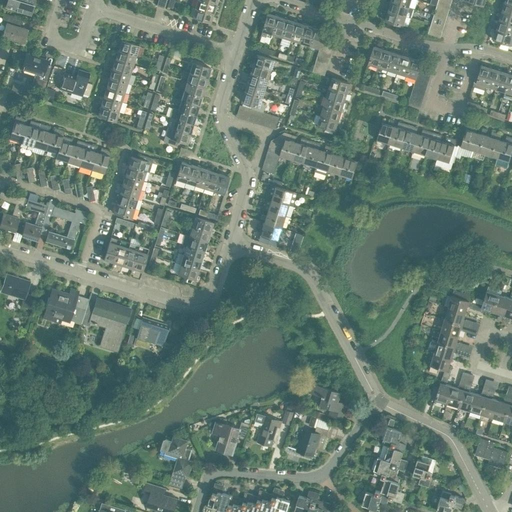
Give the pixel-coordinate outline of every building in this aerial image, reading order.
[(30,15),(35,1),(33,0),(7,0),(5,7),(30,15)] [(164,8),(166,0),(158,0),(156,6),(164,8)] [(214,10),(216,4),(203,0),(197,0),(195,8),(213,13),(214,13),(215,10),(214,10)] [(451,4),(438,0),(437,6),(449,10),(451,4)] [(406,17),(409,7),(391,2),(390,1),(389,4),(390,5),(388,11),(406,17)] [(511,4),(504,2),(503,2),(503,5),(502,11),(511,14),(511,4)] [(449,10),(437,6),(435,11),(447,15),(449,10)] [(211,19),(213,13),(195,8),(192,17),(210,23),(210,22),(211,23),(212,20),(211,19)] [(403,26),(406,17),(388,11),(387,11),(386,14),(387,14),(385,21),(403,26)] [(445,21),(447,15),(435,11),(433,17),(445,21)] [(511,24),(511,14),(502,11),(501,11),(500,14),(501,14),(499,20),(511,24)] [(271,38),(273,34),(278,16),(278,15),(275,14),(275,15),(268,13),(262,35),(271,38)] [(19,27),(22,19),(4,14),(1,22),(6,23),(2,36),(24,43),(28,30),(19,27)] [(282,37),(288,19),(287,19),(288,18),(285,17),(284,18),(278,16),(273,34),(282,37)] [(444,26),(445,21),(433,17),(431,23),(444,26)] [(291,40),(297,22),(297,21),(294,20),(294,21),(288,19),(282,37),(291,40)] [(511,34),(511,24),(499,20),(499,21),(498,20),(497,23),(498,24),(496,30),(511,34)] [(300,43),(306,25),(306,24),(303,23),(303,24),(297,22),(291,40),(300,43)] [(442,32),(444,26),(431,23),(430,28),(442,32)] [(310,46),(315,28),(316,27),(312,26),(312,27),(306,25),(300,43),(310,46)] [(321,44),(323,38),(325,32),(325,31),(325,30),(322,29),(322,30),(315,28),(310,46),(319,49),(321,44)] [(440,38),(442,32),(430,28),(428,34),(440,38)] [(511,46),(511,34),(496,30),(495,30),(494,33),(495,33),(493,39),(510,45),(510,46),(511,46)] [(335,42),(337,36),(325,32),(323,38),(335,42)] [(333,47),(335,42),(323,38),(321,44),(333,47)] [(136,56),(139,46),(121,40),(120,41),(119,41),(119,44),(120,44),(118,50),(136,56)] [(332,53),(333,47),(321,44),(319,49),(332,53)] [(378,67),(383,49),(384,48),(381,47),(381,48),(374,46),(368,64),(378,67)] [(330,59),(332,53),(319,49),(318,55),(330,59)] [(387,70),(393,52),(393,51),(390,50),(390,51),(383,49),(378,67),(377,71),(381,72),(382,68),(387,70)] [(133,65),(136,56),(118,50),(117,50),(116,53),(117,53),(115,59),(133,65)] [(397,73),(403,55),(402,55),(402,54),(399,53),(399,54),(393,52),(387,70),(397,73)] [(44,89),(50,69),(43,67),(45,60),(28,54),(23,69),(35,73),(33,79),(36,80),(34,86),(44,89)] [(272,70),(275,60),(257,54),(256,55),(255,55),(255,58),(256,58),(254,64),(272,70)] [(328,64),(330,59),(318,55),(316,60),(328,64)] [(406,76),(412,58),(412,57),(409,56),(409,57),(403,55),(397,73),(406,76)] [(418,70),(420,64),(421,61),(421,60),(418,59),(418,60),(412,58),(406,76),(416,79),(417,76),(418,70)] [(130,74),(133,65),(115,59),(115,60),(114,59),(113,62),(114,62),(112,69),(130,74)] [(326,70),(328,64),(316,60),(314,66),(326,70)] [(208,75),(210,68),(192,63),(189,72),(207,78),(208,78),(209,75),(208,75)] [(269,79),(272,70),(254,64),(253,64),(252,67),(253,67),(251,73),(269,79)] [(431,74),(432,68),(420,64),(418,70),(431,74)] [(486,86),(491,68),(492,67),(489,66),(488,67),(482,65),(478,78),(476,77),(473,86),(485,90),(486,86)] [(325,75),(326,70),(314,66),(312,72),(325,75)] [(495,89),(501,71),(501,70),(498,69),(498,70),(491,68),(486,86),(495,89)] [(89,96),(92,84),(86,83),(89,73),(78,69),(75,79),(63,75),(59,87),(71,90),(71,93),(82,96),(83,94),(89,96)] [(127,84),(130,74),(112,69),(111,69),(110,72),(111,72),(109,78),(127,84)] [(429,79),(431,74),(418,70),(417,76),(429,79)] [(505,92),(510,74),(510,73),(507,72),(507,73),(501,71),(495,89),(505,92)] [(205,84),(207,78),(189,72),(186,82),(204,87),(205,87),(206,84),(205,84)] [(266,88),(269,79),(251,73),(251,74),(250,73),(249,76),(250,77),(248,83),(266,88)] [(427,85),(429,79),(417,76),(416,79),(415,81),(427,85)] [(124,93),(127,84),(109,78),(108,78),(107,81),(108,81),(106,87),(124,93)] [(348,90),(350,84),(332,78),(329,88),(347,93),(348,93),(349,90),(348,90)] [(425,91),(427,85),(415,81),(413,87),(425,91)] [(203,94),(204,87),(186,82),(183,91),(202,97),(202,96),(203,97),(204,94),(203,94)] [(263,98),(266,88),(248,83),(247,83),(246,86),(247,86),(245,92),(263,98)] [(121,102),(124,93),(106,87),(105,87),(104,90),(105,90),(103,97),(121,102)] [(424,96),(425,91),(413,87),(411,92),(424,96)] [(345,99),(347,93),(329,88),(326,97),(344,103),(344,102),(345,103),(346,100),(345,99)] [(200,103),(202,97),(183,91),(181,100),(199,106),(200,106),(201,103),(200,103)] [(267,104),(262,102),(263,98),(245,92),(244,92),(243,95),(244,95),(242,102),(253,105),(252,109),(257,110),(262,112),(264,113),(267,104)] [(422,102),(424,96),(411,92),(410,98),(422,102)] [(103,97),(102,96),(101,99),(102,100),(100,106),(118,112),(123,113),(126,104),(121,102),(103,97)] [(342,109),(344,103),(326,97),(323,106),(341,112),(342,112),(343,109),(342,109)] [(420,107),(422,102),(410,98),(408,104),(420,107)] [(197,112),(199,106),(181,100),(178,110),(196,115),(197,115),(198,112),(197,112)] [(478,111),(480,105),(468,101),(466,107),(478,111)] [(242,119),(246,107),(240,105),(236,117),(242,119)] [(486,113),(487,109),(480,106),(480,105),(478,111),(486,113)] [(115,121),(118,112),(100,106),(99,106),(98,109),(99,109),(97,116),(115,121)] [(339,118),(341,112),(323,106),(320,116),(338,122),(338,121),(339,121),(340,118),(339,118)] [(247,121),(251,109),(246,107),(242,119),(247,121)] [(497,117),(499,109),(496,108),(495,111),(491,110),(490,115),(497,117)] [(196,115),(178,110),(175,109),(172,118),(175,119),(193,125),(193,124),(194,125),(195,122),(194,121),(196,115)] [(253,122),(257,110),(252,109),(251,109),(247,121),(253,122)] [(504,119),(506,114),(502,113),(503,110),(499,109),(497,117),(504,119)] [(259,124),(262,112),(257,110),(253,122),(259,124)] [(264,126),(268,114),(264,113),(262,112),(259,124),(264,126)] [(270,128),(273,116),(268,114),(264,126),(270,128)] [(19,147),(26,124),(24,124),(25,119),(15,116),(8,139),(20,142),(19,147)] [(275,129),(279,117),(273,116),(270,128),(275,129)] [(336,127),(338,122),(320,116),(317,125),(335,131),(336,130),(337,131),(337,128),(336,127)] [(191,131),(193,125),(175,119),(172,128),(190,134),(191,134),(192,131),(191,131)] [(388,146),(395,126),(392,125),(393,120),(389,119),(388,124),(382,122),(377,140),(388,143),(387,145),(388,146)] [(31,150),(40,123),(30,120),(29,125),(26,124),(19,147),(31,150)] [(401,148),(408,125),(398,122),(397,127),(395,126),(388,146),(389,146),(390,144),(401,148)] [(45,150),(50,132),(48,131),(49,126),(40,123),(31,150),(32,151),(33,146),(45,150)] [(472,152),(478,132),(476,132),(477,127),(468,124),(461,146),(458,145),(458,146),(454,157),(459,159),(461,155),(471,158),(473,153),(472,152)] [(412,153),(419,133),(416,132),(417,128),(408,125),(401,148),(412,151),(411,153),(412,153)] [(190,134),(172,128),(167,127),(163,142),(176,146),(178,141),(187,144),(187,143),(188,143),(189,140),(188,140),(190,134)] [(57,154),(62,136),(64,131),(54,128),(53,133),(50,132),(45,150),(56,154),(57,154)] [(485,154),(492,131),(490,136),(485,135),(487,130),(482,128),(481,133),(478,132),(472,152),(473,153),(474,151),(485,154)] [(425,155),(432,132),(423,129),(421,134),(419,133),(412,153),(413,154),(414,152),(425,155)] [(496,160),(503,140),(500,139),(501,134),(492,131),(485,154),(496,158),(495,160),(496,160)] [(291,162),(297,142),(295,141),(296,136),(284,132),(271,140),(269,147),(281,151),(279,156),(291,159),(290,161),(291,162)] [(436,161),(443,141),(440,140),(442,135),(432,132),(425,155),(436,158),(435,160),(436,161)] [(67,162),(73,144),(70,143),(72,139),(62,136),(57,154),(56,154),(55,158),(67,162)] [(507,168),(511,152),(511,137),(507,136),(505,141),(503,140),(496,160),(495,164),(507,168)] [(450,169),(454,157),(458,146),(455,145),(456,140),(447,137),(445,142),(443,141),(436,161),(435,164),(450,169)] [(304,163),(311,140),(301,138),(300,142),(297,142),(291,162),(292,162),(293,160),(304,163)] [(79,166),(86,143),(77,140),(75,145),(73,144),(67,162),(79,166)] [(315,169),(322,149),(319,148),(320,143),(311,140),(304,163),(315,167),(314,169),(315,169)] [(91,170),(97,152),(94,151),(96,146),(86,143),(79,166),(91,170)] [(328,171),(334,153),(335,148),(326,145),(324,150),(322,149),(315,169),(316,169),(317,168),(328,171)] [(281,151),(269,147),(267,153),(279,157),(279,156),(281,151)] [(104,174),(111,151),(101,148),(99,153),(97,152),(91,170),(104,174)] [(339,177),(346,157),(343,156),(344,151),(340,150),(339,154),(334,153),(328,171),(339,174),(338,176),(339,177)] [(277,162),(279,157),(267,153),(265,158),(277,162)] [(352,178),(358,160),(352,159),(354,154),(350,153),(348,157),(346,157),(339,177),(340,177),(341,175),(352,178)] [(149,173),(153,159),(140,155),(139,159),(131,156),(130,157),(130,156),(129,159),(130,160),(128,166),(146,172),(149,173)] [(276,168),(277,162),(265,158),(264,164),(276,168)] [(185,183),(191,164),(191,163),(188,163),(188,164),(181,161),(175,180),(185,183)] [(194,185),(200,167),(200,166),(197,165),(197,166),(191,164),(185,183),(194,185)] [(274,173),(276,168),(264,164),(262,170),(274,173)] [(143,181),(146,172),(128,166),(127,166),(126,169),(127,169),(125,175),(143,181)] [(204,188),(209,170),(210,169),(207,168),(206,169),(200,167),(194,185),(204,188)] [(213,191),(219,173),(219,172),(216,171),(216,172),(209,170),(204,188),(213,191)] [(223,194),(228,176),(228,175),(225,174),(225,175),(219,173),(213,191),(223,194)] [(140,190),(143,181),(125,175),(124,175),(123,178),(124,178),(122,185),(140,190)] [(137,199),(140,190),(122,185),(121,184),(120,187),(121,188),(119,194),(137,199)] [(293,205),(297,193),(271,185),(268,194),(273,196),(272,198),(292,205),(293,205)] [(14,233),(15,232),(18,221),(25,197),(1,190),(0,192),(0,198),(15,204),(12,216),(2,213),(0,221),(0,226),(8,229),(9,228),(15,230),(14,233)] [(134,209),(137,199),(119,194),(118,194),(117,197),(118,197),(116,203),(134,209)] [(286,216),(290,205),(291,206),(292,205),(272,198),(271,201),(266,200),(263,209),(286,216)] [(39,233),(48,205),(28,199),(25,208),(38,212),(34,225),(18,221),(15,232),(21,234),(21,235),(30,238),(31,237),(37,239),(37,240),(39,233)] [(47,236),(45,241),(64,247),(64,246),(71,248),(79,222),(85,223),(88,213),(76,209),(74,213),(54,207),(56,202),(49,200),(48,205),(39,233),(47,236)] [(131,218),(134,209),(116,203),(115,203),(114,206),(115,206),(113,213),(131,218)] [(283,227),(286,216),(263,209),(268,211),(267,216),(262,214),(260,218),(265,220),(264,223),(284,229),(285,228),(283,227)] [(211,229),(213,223),(195,217),(192,227),(210,233),(210,232),(211,232),(212,229),(211,229)] [(279,240),(282,229),(284,230),(284,229),(264,223),(264,225),(259,224),(257,228),(262,229),(261,235),(279,240)] [(208,238),(210,233),(192,227),(189,236),(207,242),(207,241),(208,242),(209,239),(208,238)] [(205,248),(207,242),(189,236),(186,246),(204,251),(205,251),(206,248),(205,248)] [(113,263),(120,240),(110,237),(103,260),(104,260),(103,261),(106,262),(107,261),(113,263)] [(122,266),(129,243),(120,240),(113,263),(113,264),(116,265),(116,264),(122,266)] [(132,269),(139,246),(129,243),(122,266),(122,267),(125,268),(125,267),(132,269)] [(141,271),(148,249),(139,246),(132,269),(131,270),(134,270),(135,270),(141,271)] [(202,257),(204,251),(186,246),(183,255),(201,261),(201,260),(202,260),(203,257),(202,257)] [(199,266),(201,261),(183,255),(180,265),(198,270),(198,269),(199,270),(200,267),(199,266)] [(196,276),(198,270),(180,265),(177,274),(195,279),(196,279),(197,276),(196,276)] [(26,293),(30,281),(6,274),(0,291),(24,298),(21,306),(33,310),(37,296),(26,293)] [(84,312),(88,299),(77,295),(78,292),(69,290),(67,297),(51,292),(45,313),(53,315),(54,312),(62,314),(61,318),(69,320),(73,308),(84,312)] [(473,309),(475,303),(469,301),(470,292),(465,290),(464,293),(454,290),(452,296),(448,307),(465,313),(467,306),(470,307),(470,308),(473,309)] [(497,305),(500,295),(487,291),(486,291),(482,305),(475,303),(473,309),(485,312),(486,309),(491,311),(493,303),(497,305)] [(116,350),(129,309),(121,306),(120,308),(96,300),(95,304),(88,302),(91,292),(90,292),(88,299),(84,312),(81,324),(89,326),(90,321),(106,327),(100,345),(116,350)] [(502,322),(510,298),(500,295),(497,305),(493,303),(491,311),(500,314),(499,316),(498,316),(497,320),(502,322)] [(511,298),(510,298),(502,322),(508,323),(509,320),(508,319),(509,317),(511,317),(511,298)] [(463,319),(465,313),(448,307),(445,319),(468,326),(470,320),(466,319),(466,320),(463,319)] [(162,345),(168,328),(169,326),(142,317),(138,328),(132,327),(127,343),(134,345),(136,337),(162,345)] [(458,336),(460,329),(463,330),(462,331),(466,332),(468,326),(445,319),(441,330),(458,336)] [(456,342),(458,336),(441,330),(438,342),(461,349),(463,343),(459,342),(459,343),(456,342)] [(459,355),(461,349),(438,342),(434,353),(451,359),(453,352),(456,353),(455,354),(459,355)] [(449,365),(451,359),(434,353),(430,365),(431,365),(429,371),(436,373),(438,368),(445,370),(442,376),(448,378),(452,366),(449,365)] [(447,403),(452,386),(445,384),(446,382),(447,382),(448,378),(442,376),(441,382),(440,382),(435,400),(447,403)] [(347,404),(338,401),(341,392),(317,385),(318,382),(308,379),(305,389),(314,392),(313,394),(322,397),(319,406),(330,409),(328,416),(342,420),(347,404)] [(458,407),(466,383),(460,382),(459,385),(460,386),(459,388),(452,386),(447,403),(458,407)] [(470,410),(475,393),(468,391),(469,389),(470,389),(471,385),(466,383),(458,407),(470,410)] [(481,414),(488,390),(483,389),(482,393),(483,393),(482,395),(475,393),(470,410),(481,414)] [(493,417),(498,400),(491,398),(492,396),(493,396),(494,392),(488,390),(481,414),(493,417)] [(504,421),(511,398),(506,396),(504,400),(505,400),(505,402),(498,400),(493,417),(504,421)] [(289,424),(293,412),(286,410),(282,422),(289,424)] [(270,445),(276,426),(279,427),(281,421),(263,416),(262,422),(264,423),(258,442),(270,445)] [(317,427),(319,420),(310,417),(307,425),(317,428),(317,427)] [(232,454),(237,437),(245,439),(250,424),(242,422),(239,429),(216,422),(213,432),(221,434),(216,449),(232,454)] [(402,434),(402,431),(387,426),(383,440),(391,442),(390,447),(403,451),(404,451),(406,444),(404,443),(406,435),(402,434)] [(323,447),(328,430),(317,427),(315,434),(304,430),(297,450),(313,455),(316,444),(323,447)] [(163,440),(160,451),(165,452),(164,454),(177,458),(169,484),(182,488),(186,476),(188,477),(193,461),(188,459),(191,449),(186,448),(189,440),(173,435),(172,440),(166,439),(163,440)] [(490,458),(493,447),(495,443),(480,438),(475,455),(483,457),(483,456),(490,458)] [(400,461),(403,451),(390,447),(388,446),(384,459),(393,461),(391,466),(395,467),(395,468),(405,471),(407,464),(400,461)] [(503,468),(508,452),(493,447),(490,458),(488,464),(496,466),(496,465),(502,467),(502,468),(503,468)] [(422,455),(420,460),(417,459),(413,474),(423,478),(421,485),(428,487),(432,477),(431,477),(436,460),(422,455)] [(390,472),(391,466),(393,461),(384,459),(378,457),(374,470),(382,472),(380,477),(385,479),(398,483),(399,482),(400,477),(396,476),(397,474),(390,472)] [(397,494),(400,483),(399,482),(398,483),(385,479),(381,491),(390,494),(388,498),(392,500),(402,503),(404,496),(397,494)] [(165,511),(173,511),(177,500),(163,495),(165,489),(147,483),(144,492),(151,494),(147,506),(165,511)] [(227,509),(231,495),(230,494),(230,495),(220,492),(222,485),(215,483),(212,492),(211,496),(210,496),(207,507),(213,509),(213,507),(226,511),(227,509)] [(274,511),(286,511),(290,500),(279,497),(282,490),(274,487),(271,497),(272,497),(271,501),(276,503),(273,511),(274,511)] [(377,509),(380,499),(387,501),(388,498),(390,494),(381,491),(376,489),(374,494),(366,492),(362,505),(370,507),(368,511),(378,511),(379,510),(377,509)] [(272,511),(273,511),(276,503),(271,501),(265,499),(267,492),(260,490),(257,499),(257,500),(256,503),(261,505),(258,511),(272,511)] [(315,507),(316,503),(317,503),(319,493),(312,491),(310,498),(299,495),(294,510),(301,511),(307,511),(310,505),(315,507)] [(442,491),(436,510),(444,511),(452,511),(455,504),(462,506),(464,498),(455,495),(455,496),(451,495),(451,494),(442,491)] [(258,511),(261,505),(256,503),(250,502),(252,494),(245,492),(242,502),(243,502),(241,506),(246,507),(244,511),(258,511)] [(244,511),(246,507),(241,506),(236,504),(238,497),(231,495),(227,509),(231,510),(230,511),(244,511)] [(327,511),(330,503),(323,501),(320,508),(315,507),(310,505),(307,511),(327,511)] [(123,511),(125,509),(105,503),(103,509),(101,508),(99,511),(123,511)]
